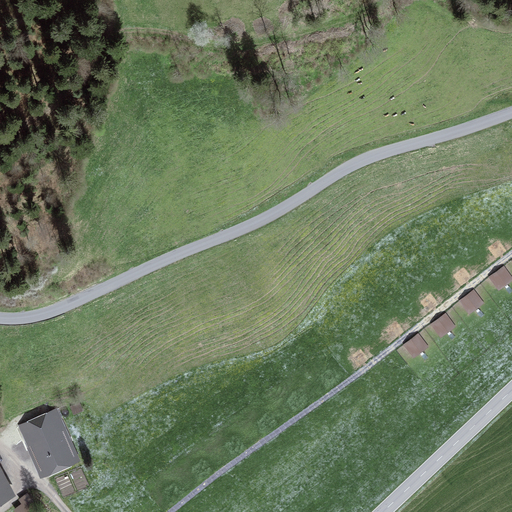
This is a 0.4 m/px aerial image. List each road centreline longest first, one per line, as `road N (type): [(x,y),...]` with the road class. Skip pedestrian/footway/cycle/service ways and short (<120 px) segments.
road 1 (residential): [(511,111),(366,158),(256,222),(44,313),(0,317)]
road 2 (track): [(380,0),(342,20),(256,43),(212,45),(120,29),(44,114),(0,132)]
road 3 (secondary): [(384,511),(511,390)]
